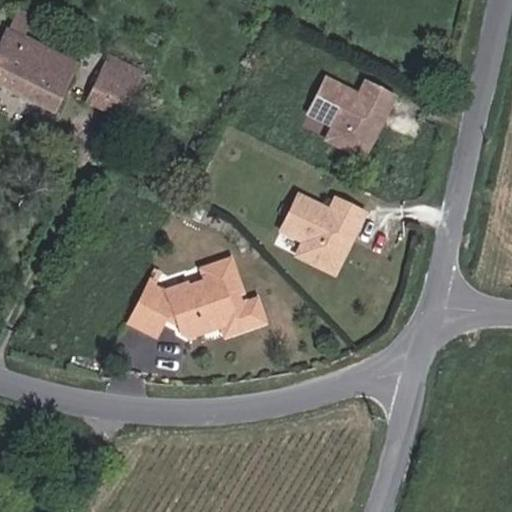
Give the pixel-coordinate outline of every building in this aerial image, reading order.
[(0,97),(51,123),(81,63),(27,37),(37,16),(21,8),(0,50),(0,97)] [(97,82),(111,89),(125,63),(109,55),(97,82)] [(111,89),(131,99),(144,73),(125,63),(111,89)] [(359,91),(324,75),(306,114),(334,127),(326,144),(369,164),(401,96),(365,79),(359,91)] [(331,209),(297,193),(279,231),(305,243),(298,259),(338,278),(368,214),(336,198),(331,209)] [(163,256),(143,296),(158,303),(167,287),(179,293),(180,290),(189,295),(194,310),(204,315),(219,310),(217,303),(230,299),(235,313),(278,298),(270,272),(259,276),(244,232),(197,248),(200,257),(178,264),(163,256)] [(179,293),(167,287),(158,303),(170,309),(179,293)] [(230,299),(217,303),(219,310),(222,317),(235,313),(230,299)]
